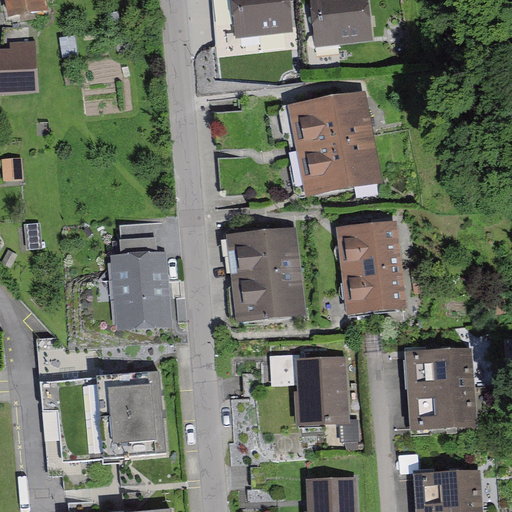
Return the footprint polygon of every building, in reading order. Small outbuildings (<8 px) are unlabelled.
[(40,10),(37,0),(1,0),(5,17),(40,10)] [(227,0),(230,36),(287,31),(285,0),(227,0)] [(306,0),(311,41),(380,33),(376,0),(306,0)] [(0,96),(33,95),(30,41),(3,42),(4,51),(0,51),(0,96)] [(278,190),(269,91),(230,95),(232,107),(207,109),(211,149),(236,147),(236,154),(212,156),(216,195),(278,190)] [(368,140),(360,91),(281,105),(290,153),(368,140)] [(297,196),(375,182),(368,140),(290,153),(297,196)] [(17,156),(0,157),(0,181),(18,181),(17,156)] [(331,228),(336,274),(397,268),(392,221),(331,228)] [(224,235),(229,280),(296,272),(291,227),(224,235)] [(115,332),(172,328),(166,253),(157,253),(156,238),(120,240),(121,254),(109,255),(115,332)] [(340,316),(401,310),(397,268),(336,274),(340,316)] [(229,280),(234,324),(302,316),(296,272),(229,280)] [(161,456),(153,366),(93,369),(92,344),(58,346),(47,334),(30,335),(41,473),(100,469),(100,461),(161,456)] [(403,354),(406,392),(474,387),(472,349),(403,354)] [(290,425),(342,422),(339,356),(293,359),(294,389),(289,389),(290,425)] [(406,392),(409,431),(477,428),(474,387),(406,392)] [(414,474),(415,511),(441,511),(483,510),(481,470),(414,474)] [(298,511),(353,511),(352,475),(303,476),(304,509),(299,509),(298,511)]
